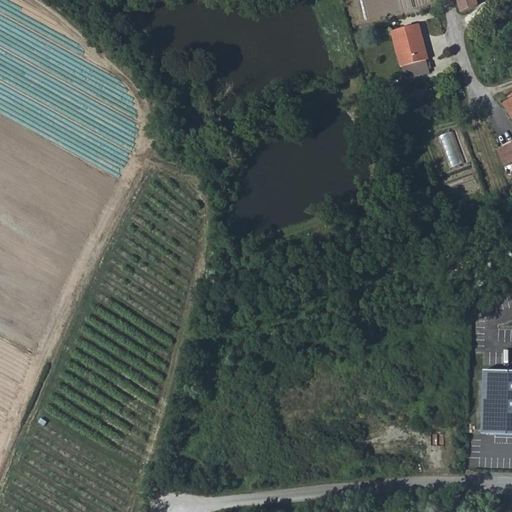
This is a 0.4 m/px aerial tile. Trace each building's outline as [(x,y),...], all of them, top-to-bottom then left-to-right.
[(454,0),(457,9),(473,3),(472,0),(454,0)] [(401,56),(395,57),(397,65),(399,65),(402,77),(426,71),(423,59),(425,59),(416,23),(395,28),(401,56)] [(389,30),(395,57),(401,56),(395,28),(389,30)] [(497,98),(511,123),(511,122),(511,87),(511,88),(497,98)] [(453,168),(468,163),(457,131),(442,136),(453,168)] [(498,163),(501,162),(511,156),(511,138),(492,148),(498,163)] [(511,375),(485,375),(483,439),(511,439),(511,375)]
